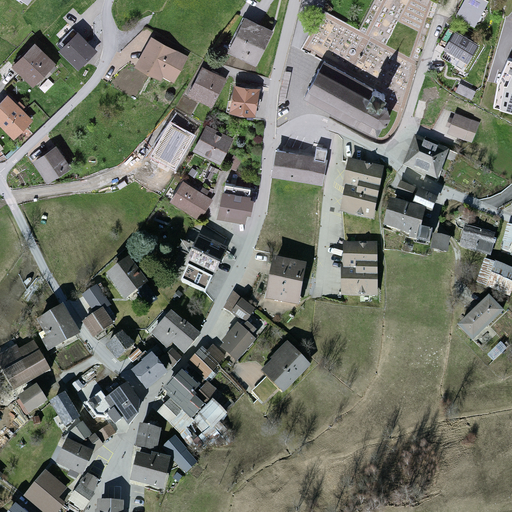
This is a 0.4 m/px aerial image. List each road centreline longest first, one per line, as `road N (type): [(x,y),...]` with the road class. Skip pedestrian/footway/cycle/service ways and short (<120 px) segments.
road 1 (residential): [(148,399),(205,335),(246,255),(292,0)]
road 2 (residential): [(148,399),(80,326),(0,184)]
road 3 (residential): [(109,0),(104,66),(0,175)]
